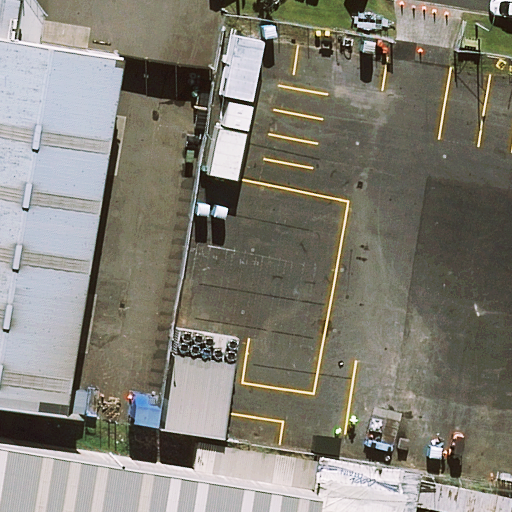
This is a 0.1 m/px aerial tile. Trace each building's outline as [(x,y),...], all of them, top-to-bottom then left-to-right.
[(116,36),(0,16),(0,370),(57,380),(116,36)] [(222,364),(165,358),(157,432),(213,438),(222,364)] [(117,371),(90,367),(82,420),(109,424),(117,371)] [(280,511),(285,488),(0,439),(0,511),(280,511)] [(301,511),(399,511),(405,478),(390,475),(308,462),(301,511)]
